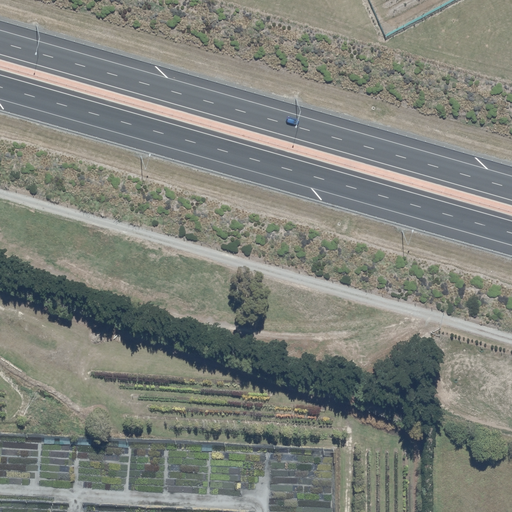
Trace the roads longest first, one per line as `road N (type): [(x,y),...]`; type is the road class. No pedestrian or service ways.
road 1 (motorway): [(0,42),(511,188)]
road 2 (motorway): [(511,233),(0,88)]
